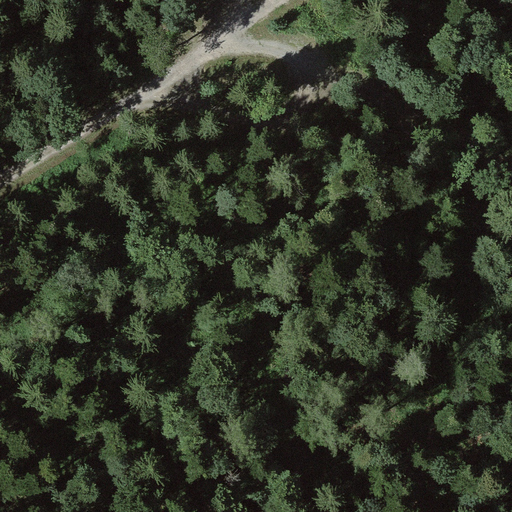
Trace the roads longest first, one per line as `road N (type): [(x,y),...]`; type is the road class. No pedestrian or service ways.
road 1 (track): [(284,0),(0,180)]
road 2 (track): [(249,25),(511,174)]
road 3 (track): [(169,71),(230,100),(281,94),(317,66)]
